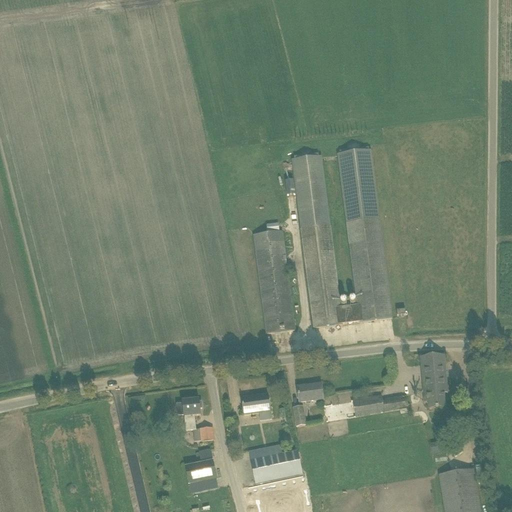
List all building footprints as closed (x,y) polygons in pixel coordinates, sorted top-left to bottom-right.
[(360,323),(360,324),(392,320),(370,151),(339,155),(347,225),(358,306),(340,308),(321,157),(293,161),(315,329),(342,326),(342,325),(360,323)] [(295,332),(289,289),(282,233),(254,236),(267,335),(295,332)] [(421,359),(422,366),(425,403),(429,403),(430,410),(445,408),(444,394),(448,394),(444,357),(421,359)] [(323,400),(321,385),(298,388),(300,403),(323,400)] [(324,404),(326,420),(400,412),(398,395),(324,404)] [(244,416),(259,414),(261,422),(271,421),(270,412),(268,396),(242,400),(244,416)] [(200,403),(199,401),(183,403),(183,405),(177,406),(178,417),(184,416),(184,418),(185,418),(186,432),(196,431),(195,417),(201,416),(200,410),(202,410),(202,403),(200,403)] [(303,408),(294,410),(297,428),(306,426),(303,408)] [(212,429),(200,431),(201,443),(214,442),(212,429)] [(251,462),(256,487),(303,477),(298,452),(282,455),(281,447),(249,453),(251,462)] [(190,487),(190,486),(217,481),(213,461),(185,467),(190,487)] [(480,511),(474,470),(456,473),(439,476),(444,511),(480,511)] [(310,511),(304,480),(255,491),(259,511),(310,511)]
